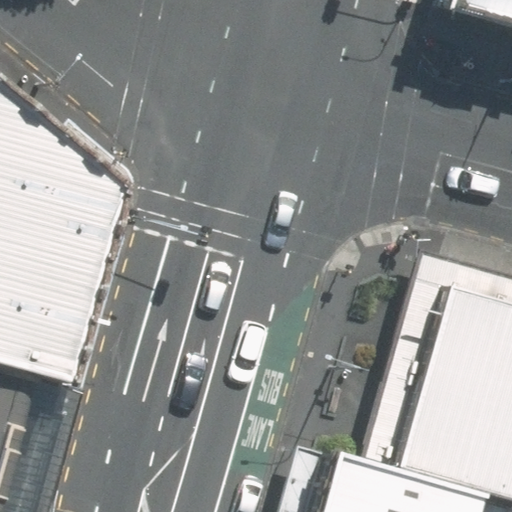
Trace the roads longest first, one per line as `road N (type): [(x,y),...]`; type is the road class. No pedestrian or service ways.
road 1 (primary): [(264,98),(155,511)]
road 2 (secondary): [(264,98),(511,170)]
road 3 (secondary): [(264,98),(150,56),(64,0)]
